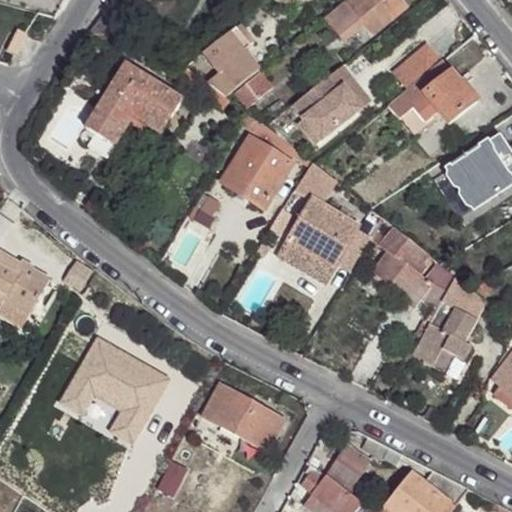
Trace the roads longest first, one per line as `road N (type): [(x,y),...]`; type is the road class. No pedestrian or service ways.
road 1 (residential): [(332,389),(191,314),(20,183),(7,141),(25,99)]
road 2 (residential): [(511,488),(332,389)]
road 3 (residential): [(332,389),(266,511)]
